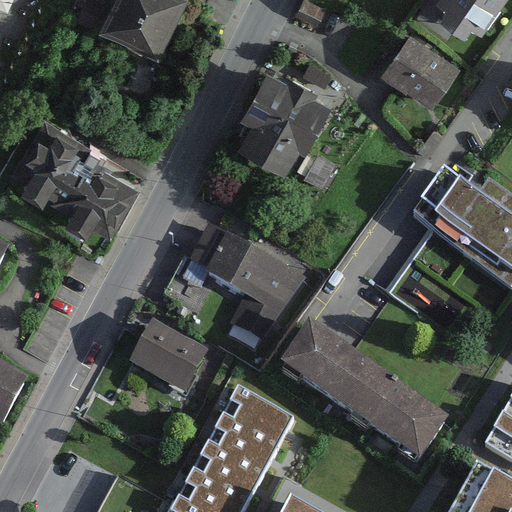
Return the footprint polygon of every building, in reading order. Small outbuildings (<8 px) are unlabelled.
[(110,0),(96,31),(157,59),(183,0),(110,0)] [(483,33),(506,0),(437,0),(483,33)] [(432,110),(462,69),(412,33),(382,75),(432,110)] [(320,89),(331,72),(311,59),(301,77),(320,89)] [(252,121),(239,144),(285,170),(298,147),(304,151),(333,102),(272,66),(243,116),(252,121)] [(139,187),(88,156),(95,144),(44,113),(5,177),(56,207),(60,202),(71,209),(65,218),(87,231),(92,222),(111,233),(139,187)] [(324,184),(335,162),(309,149),(297,170),(324,184)] [(511,207),(489,191),(480,204),(444,178),(420,211),(436,222),(428,234),(511,294),(511,207)] [(246,299),(230,326),(267,347),(304,280),(227,238),(205,277),(246,299)] [(185,399),(209,356),(153,325),(129,368),(185,399)] [(313,335),(283,380),(417,468),(446,424),(313,335)] [(0,432),(1,433),(28,384),(0,368),(0,432)] [(239,392),(224,419),(278,448),(286,433),(293,421),(239,392)] [(511,421),(504,417),(488,446),(511,459),(511,421)] [(224,419),(210,447),(264,475),(271,462),(278,448),(224,419)] [(210,447),(195,474),(249,503),(256,489),(264,475),(210,447)] [(195,474),(181,501),(200,511),(244,511),(249,503),(195,474)] [(511,511),(511,495),(475,475),(454,511),(511,511)] [(200,511),(181,501),(174,511),(200,511)]
